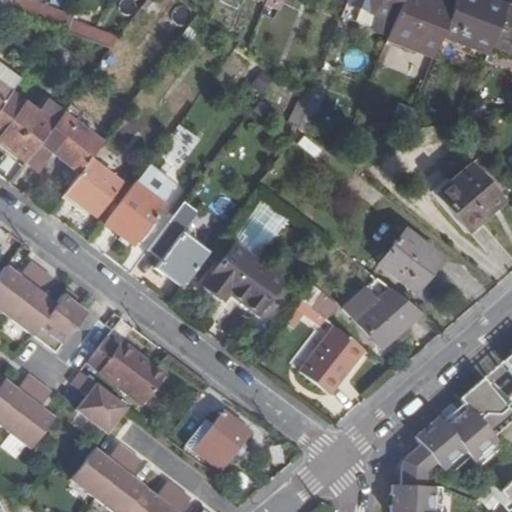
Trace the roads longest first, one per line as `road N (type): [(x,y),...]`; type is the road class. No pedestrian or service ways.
road 1 (residential): [(0,206),(338,454)]
road 2 (tertiary): [(338,454),(511,307)]
